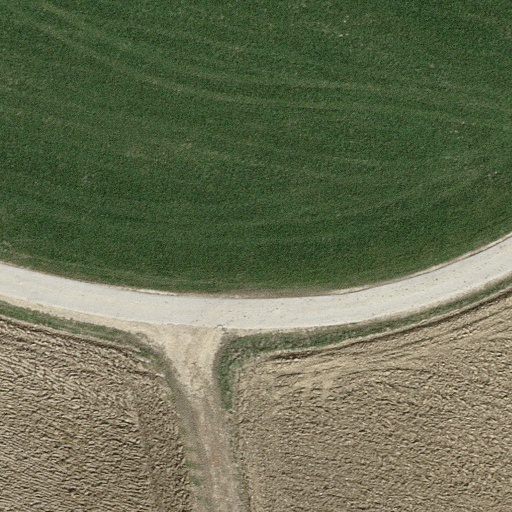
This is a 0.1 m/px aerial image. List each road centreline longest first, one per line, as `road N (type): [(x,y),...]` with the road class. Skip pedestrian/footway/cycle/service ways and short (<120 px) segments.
road 1 (track): [(511,250),(395,295),(263,314),(181,313),(0,279)]
road 2 (track): [(181,313),(212,511)]
